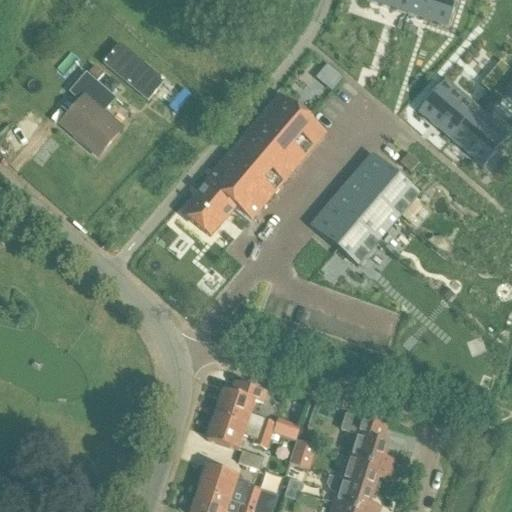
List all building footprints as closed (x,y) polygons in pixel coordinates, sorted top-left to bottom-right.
[(407,17),(412,0),(367,0),(366,4),(407,17)] [(457,0),(412,0),(407,17),(447,30),(457,0)] [(102,60),(110,51),(103,45),(95,54),(102,60)] [(103,65),(148,103),(163,84),(118,47),(103,65)] [(113,100),(90,79),(86,76),(70,95),(72,96),(73,96),(80,102),(79,103),(80,103),(60,126),(73,138),(73,137),(98,159),(123,131),(103,114),(114,101),(113,100)] [(450,142),(477,110),(445,82),(417,114),(450,142)] [(182,216),(210,240),(235,210),(251,223),(324,136),(280,98),(206,185),(208,186),(182,216)] [(510,137),(477,110),(450,142),(482,170),(510,137)] [(357,187),(398,222),(419,197),(378,162),(357,187)] [(399,167),(408,174),(412,169),(404,162),(399,167)] [(357,187),(337,210),(378,245),(398,222),(357,187)] [(378,245),(337,210),(316,235),(357,270),(378,245)] [(409,232),(406,236),(412,241),(415,237),(409,232)] [(447,291),(441,297),(447,301),(452,295),(447,291)] [(223,393),(214,418),(271,437),(275,425),(250,417),(254,404),(262,406),(266,394),(238,385),(234,396),(223,393)] [(355,437),(347,461),(387,474),(390,462),(385,460),(389,447),(381,445),(382,443),(381,442),(385,431),(386,429),(346,417),(341,433),(355,437)] [(271,437),(214,418),(206,443),(238,454),(243,438),(255,441),(253,447),(266,451),(271,437)] [(301,428),(278,420),(272,436),(296,444),(301,428)] [(305,437),(301,447),(314,451),(318,441),(305,437)] [(314,451),(301,447),(299,454),(293,452),(289,466),(307,472),(314,451)] [(242,454),(238,466),(259,473),(262,461),(242,454)] [(347,461),(340,484),(374,495),(378,481),(384,482),(387,474),(347,461)] [(206,468),(197,494),(230,504),(252,511),(272,511),(277,498),(247,488),(245,496),(233,492),(238,478),(206,468)] [(336,496),(333,507),(348,511),(374,511),(376,508),(370,506),(374,495),(340,484),(328,480),(326,487),(329,494),(336,496)] [(290,482),(287,491),(300,495),(303,486),(290,482)] [(300,495),(287,491),(284,499),(297,504),(300,495)] [(252,511),(230,504),(197,494),(191,511),(252,511)]
